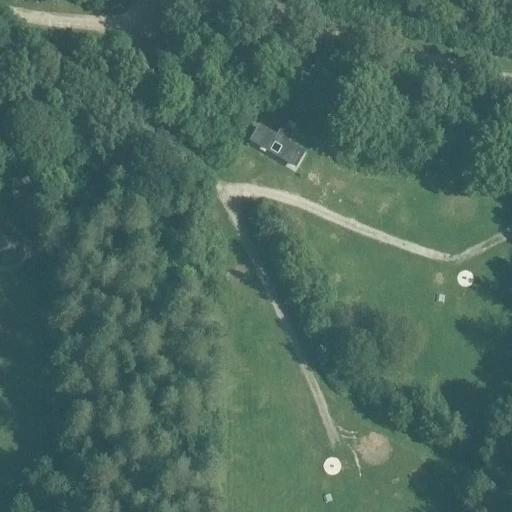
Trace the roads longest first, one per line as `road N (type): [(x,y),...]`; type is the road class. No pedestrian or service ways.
road 1 (track): [(0,18),(75,27),(191,20),(270,28),(511,92)]
road 2 (track): [(319,386),(229,201),(192,175),(164,140),(132,53),(99,26)]
